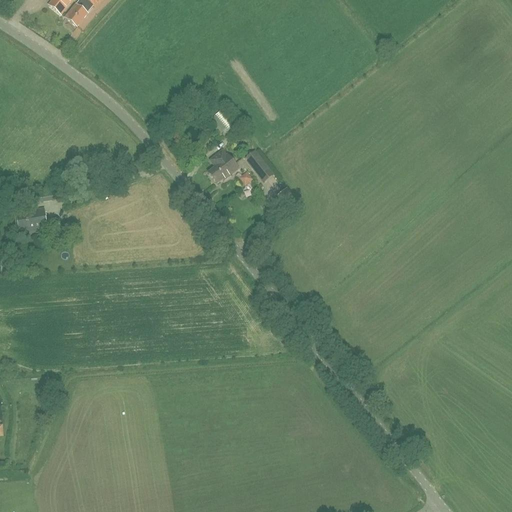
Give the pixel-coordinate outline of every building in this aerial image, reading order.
[(60,16),(72,0),(52,0),(53,1),(49,7),(60,16)] [(102,0),(79,0),(75,5),(64,19),(76,29),(87,15),(81,10),(88,2),(94,8),(102,0)] [(224,134),(232,126),(218,111),(210,119),(224,134)] [(215,169),(208,175),(216,186),(222,182),(223,183),(238,172),(228,157),(227,158),(223,153),(211,163),(215,169)] [(255,153),(245,161),(257,176),(267,169),(255,153)] [(237,170),(245,164),(241,159),(233,164),(237,170)] [(245,173),(237,179),(243,187),(251,180),(245,173)] [(285,187),(275,196),(283,205),(293,197),(285,187)] [(13,200),(0,202),(0,212),(15,208),(13,200)] [(44,210),(15,214),(19,237),(47,233),(44,210)]
